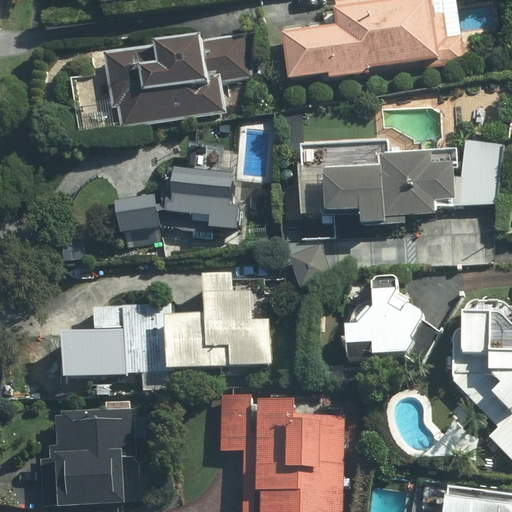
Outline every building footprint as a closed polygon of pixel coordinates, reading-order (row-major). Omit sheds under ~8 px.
[(102,0),(104,13),(187,0),(102,0)] [(293,94),(471,68),(466,34),(440,38),(435,6),(337,20),(340,37),(286,45),(293,94)] [(254,87),(246,39),(111,62),(124,138),(231,120),(227,92),(254,87)] [(391,145),(303,148),(306,222),(364,220),(365,235),(394,234),(393,222),(443,220),(443,212),(505,209),(503,145),(469,146),(469,152),(391,155),(391,145)] [(166,234),(240,235),(241,214),(234,213),(237,180),(168,175),(166,201),(119,211),(125,243),(166,234)] [(334,282),(323,250),(294,261),(305,292),(334,282)] [(447,332),(405,302),(405,280),(374,279),(374,307),(372,307),(371,308),(369,309),(367,309),(366,310),(364,311),(362,312),(361,313),(359,314),(358,315),(356,316),(355,317),(353,318),(352,320),(351,321),(350,322),(348,324),(347,325),(346,327),(345,328),(344,367),(370,380),(415,377),(447,332)] [(177,377),(277,370),(273,323),(261,324),(259,298),(238,300),(237,283),(210,285),(212,320),(173,322),(172,306),(90,312),(95,380),(147,376),(149,401),(179,399),(177,377)] [(511,310),(465,310),(464,342),(456,342),(456,391),(499,432),(490,441),(511,462),(511,310)] [(345,511),(346,423),(307,423),(307,400),(224,400),(224,458),(246,459),(245,511),(345,511)] [(138,463),(136,416),(57,420),(59,453),(46,454),(48,511),(131,511),(129,464),(138,463)] [(511,511),(511,505),(452,502),(451,511),(511,511)]
